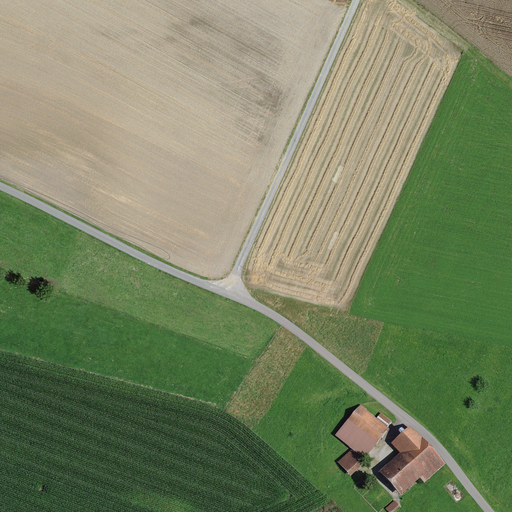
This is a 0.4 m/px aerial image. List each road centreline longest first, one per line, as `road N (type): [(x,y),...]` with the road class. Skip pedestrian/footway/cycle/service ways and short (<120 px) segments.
road 1 (unclassified): [(0,187),(269,312),(423,433),(488,511)]
road 2 (unknown): [(356,0),(226,294)]
